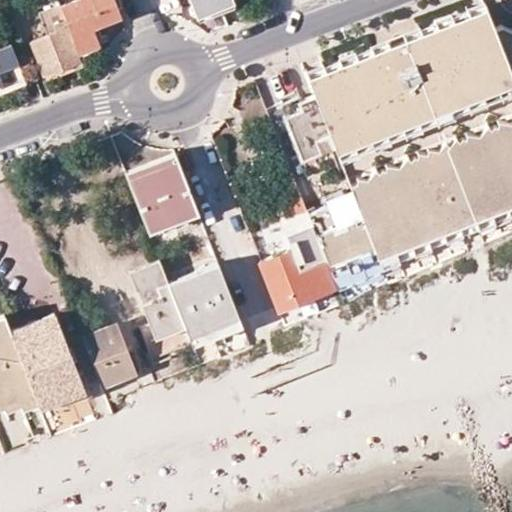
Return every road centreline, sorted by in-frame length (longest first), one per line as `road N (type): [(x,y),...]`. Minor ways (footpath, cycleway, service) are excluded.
road 1 (residential): [(181,119),(269,337)]
road 2 (tertiary): [(196,64),(370,0)]
road 3 (tertiary): [(0,135),(129,93)]
